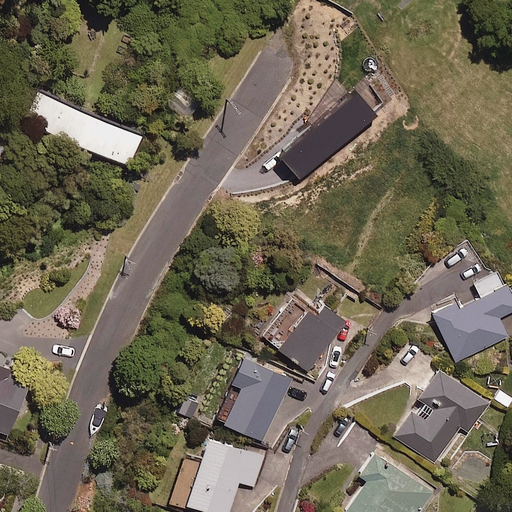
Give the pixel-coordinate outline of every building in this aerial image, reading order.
[(141,130),(37,84),(24,115),(128,161),(141,130)] [(511,306),(511,290),(500,266),(474,279),(480,293),(459,303),(454,293),(429,305),(456,359),(508,333),(498,313),(511,306)] [(309,303),(277,344),(308,368),(346,319),(323,301),(317,309),(309,303)] [(221,412),(225,414),(223,418),(263,437),(292,373),(242,350),(230,375),(241,380),(237,388),(233,386),(221,412)] [(414,406),(412,404),(393,431),(434,461),(461,425),(468,430),(489,400),(439,363),(417,393),(422,396),(414,406)] [(28,382),(0,370),(0,431),(6,434),(28,382)] [(198,399),(184,393),(178,409),(192,415),(198,399)] [(188,507),(190,502),(220,511),(227,511),(239,479),(253,484),(264,452),(208,433),(197,463),(184,459),(170,501),(188,507)] [(417,511),(434,489),(374,446),(359,468),(367,474),(344,507),(351,511),(417,511)]
